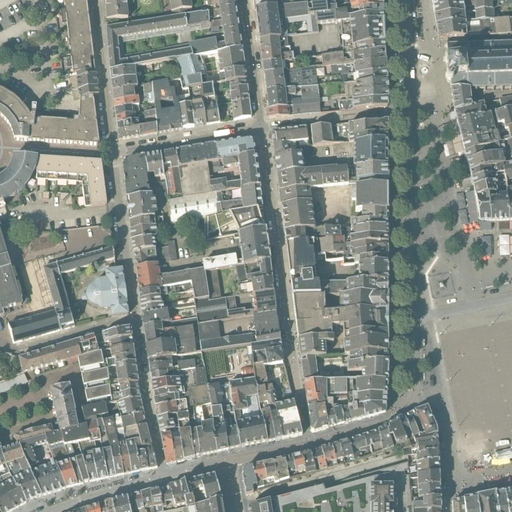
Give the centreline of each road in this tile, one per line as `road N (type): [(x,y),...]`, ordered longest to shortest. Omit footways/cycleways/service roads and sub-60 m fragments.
road 1 (residential): [(309,443),(261,127)]
road 2 (residential): [(410,316),(408,113)]
road 3 (residential): [(309,443),(385,422),(408,406),(410,316)]
road 4 (residential): [(110,152),(135,320)]
road 5 (residential): [(135,320),(163,478)]
road 6 (residential): [(110,152),(261,127)]
road 7 (residential): [(95,0),(110,152)]
road 8 (residential): [(261,127),(408,113)]
road 9 (residential): [(0,346),(21,351),(135,320)]
road 10 (residential): [(261,127),(245,0)]
road 11 (tertiary): [(163,478),(45,511)]
